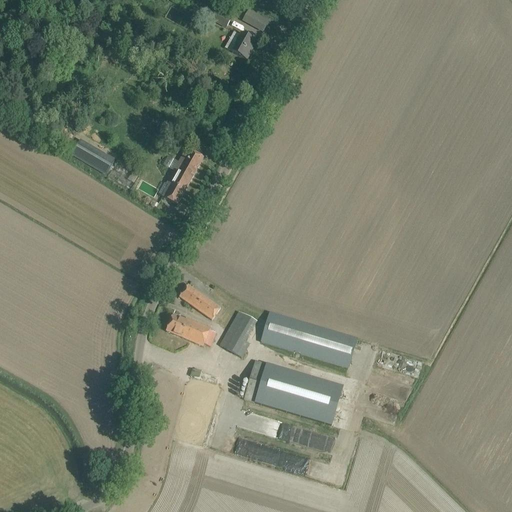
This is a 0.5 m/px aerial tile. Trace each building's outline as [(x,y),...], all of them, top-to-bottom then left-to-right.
[(232,20),(213,9),(208,18),(227,29),(232,20)] [(236,47),(232,53),(247,61),(257,42),(241,33),(234,46),(236,47)] [(72,154),(72,155),(92,167),(92,166),(99,155),(100,154),(80,142),(79,143),(72,154)] [(168,186),(162,197),(177,206),(203,158),(186,149),(165,185),(168,186)] [(188,286),(180,298),(211,320),(219,309),(188,286)] [(239,312),(220,347),(241,359),(250,345),(246,343),(257,323),(239,312)] [(270,313),(261,343),(349,369),(358,339),(270,313)] [(210,331),(210,329),(186,319),(185,321),(173,316),(166,332),(203,348),(204,344),(211,347),(216,334),(210,331)] [(245,401),(333,425),(344,387),(256,363),(245,401)] [(192,370),(168,450),(197,459),(219,385),(200,379),(202,373),(192,370)] [(332,440),(332,437),(276,421),(276,443),(275,447),(277,446),(279,439),(277,436),(278,431),(284,433),(284,443),(280,444),(282,448),(294,451),(299,449),(293,448),(289,449),(291,444),(295,446),(296,439),(312,439),(312,445),(316,447),(316,449),(318,454),(313,456),(322,459),(328,456),(322,454),(329,450),(332,440)]
